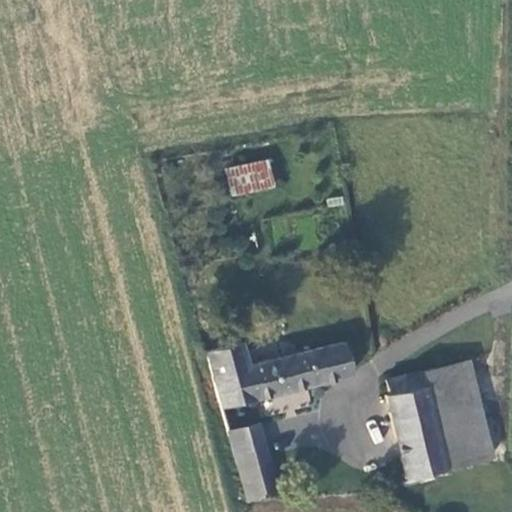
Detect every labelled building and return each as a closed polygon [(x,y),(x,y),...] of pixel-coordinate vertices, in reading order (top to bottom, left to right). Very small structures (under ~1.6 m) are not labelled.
[(265,190),(262,161),(220,168),(226,198),(265,190)] [(349,374),(340,342),(293,354),(248,365),(242,342),(206,350),(220,406),(349,374)] [(417,371),(442,468),(491,456),(465,359),(417,371)] [(405,476),(442,468),(417,371),(385,379),(389,394),(384,396),(405,476)] [(238,468),(266,459),(256,424),(228,433),(238,468)] [(273,491),(266,459),(238,468),(246,498),(273,491)]
